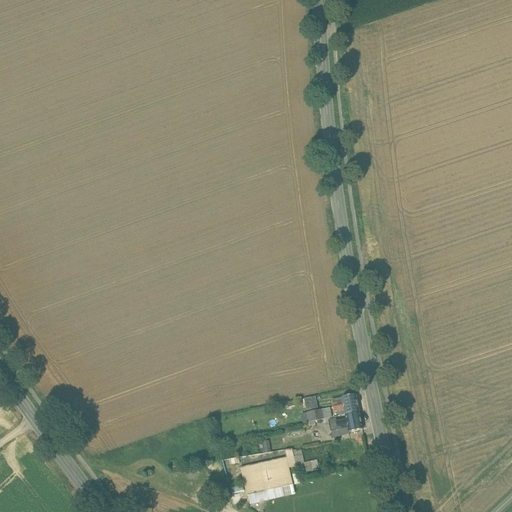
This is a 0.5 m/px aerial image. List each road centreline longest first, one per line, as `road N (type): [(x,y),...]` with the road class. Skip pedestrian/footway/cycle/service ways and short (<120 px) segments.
road 1 (secondary): [(319,0),(331,149),(398,511)]
road 2 (track): [(98,462),(229,511)]
road 3 (secondary): [(104,511),(32,415)]
